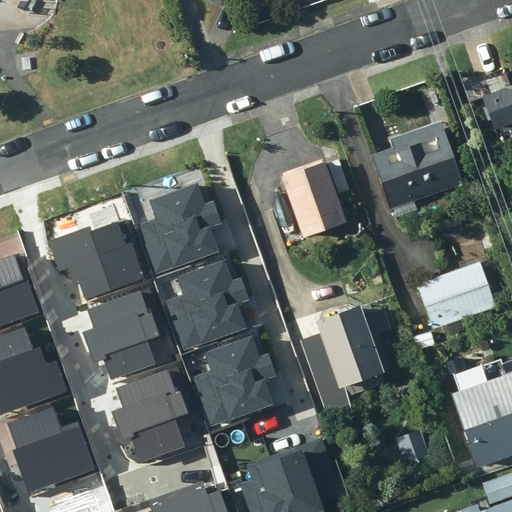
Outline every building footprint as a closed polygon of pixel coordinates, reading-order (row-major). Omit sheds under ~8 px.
[(444,83),(423,90),(432,121),(453,114),(444,83)] [(511,83),(482,94),(494,129),(511,122),(511,83)] [(463,184),(441,120),(391,138),(394,147),(372,154),(391,209),(394,209),(397,218),(416,211),(413,202),(463,184)] [(343,156),(328,162),(339,194),(354,189),(343,156)] [(325,158),(281,173),(303,236),(347,221),(338,194),(325,158)] [(193,186),(147,202),(171,269),(216,253),(207,228),(217,224),(210,204),(201,208),(193,186)] [(90,228),(45,244),(55,273),(66,270),(71,285),(76,284),(82,300),(140,280),(120,223),(92,232),(90,228)] [(0,326),(38,313),(18,255),(0,260),(0,326)] [(480,261),(417,282),(433,328),(495,308),(480,261)] [(220,262),(174,279),(198,345),(243,329),(234,304),(244,301),(237,281),(228,284),(220,262)] [(137,294),(85,312),(92,331),(81,335),(91,365),(101,361),(111,387),(155,372),(145,343),(159,339),(151,317),(146,319),(137,294)] [(360,304),(317,319),(340,387),(385,371),(360,304)] [(0,414),(67,391),(57,361),(46,365),(40,348),(33,351),(25,328),(0,336),(0,414)] [(431,331),(412,336),(416,351),(435,346),(431,331)] [(248,337),(202,353),(226,420),(270,404),(262,379),(272,376),(265,356),(256,359),(248,337)] [(164,371),(112,389),(119,408),(108,411),(118,441),(128,438),(137,464),(182,448),(172,420),(186,415),(178,394),(173,395),(164,371)] [(511,455),(511,371),(452,393),(477,467),(511,455)] [(17,446),(12,448),(29,494),(96,471),(79,425),(63,430),(55,408),(9,424),(17,446)] [(321,511),(300,451),(253,467),(262,493),(254,495),(260,511),(321,511)] [(511,495),(511,472),(501,476),(508,497),(511,495)] [(197,484),(145,503),(147,511),(222,511),(216,493),(203,498),(197,484)] [(478,503),(453,511),(511,511),(511,499),(480,510),(478,503)]
